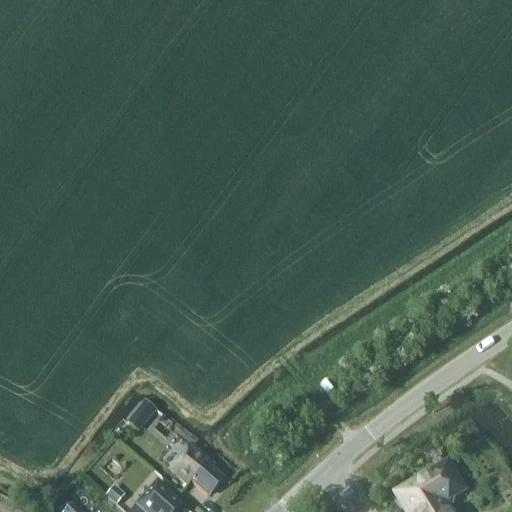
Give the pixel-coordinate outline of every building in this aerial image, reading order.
[(126,425),(135,432),(145,420),(137,413),(126,425)] [(189,483),(206,498),(222,480),(211,471),(214,468),(189,446),(168,471),(186,487),(189,483)] [(454,511),(453,498),(455,497),(457,491),(457,487),(456,482),(452,475),(449,472),(445,471),(440,470),(436,471),(400,493),(399,498),(407,511),(454,511)] [(104,498),(115,507),(124,497),(113,488),(104,498)] [(175,511),(181,505),(161,488),(140,511),(175,511)]
